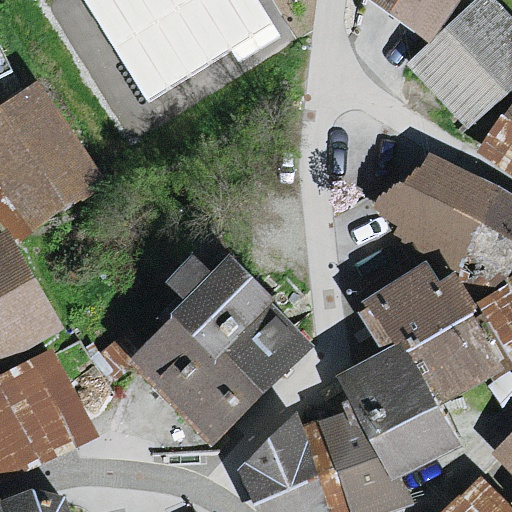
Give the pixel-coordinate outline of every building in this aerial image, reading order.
[(94,0),(145,93),(276,21),(264,0),(94,0)] [(457,0),(370,0),(429,42),(457,0)] [(511,87),(511,16),(496,0),(474,0),(429,42),(405,63),(467,129),(511,87)] [(0,64),(0,88),(10,84),(0,64)] [(39,78),(0,106),(0,223),(4,229),(12,242),(106,184),(39,78)] [(511,131),(497,159),(511,167),(511,131)] [(511,205),(504,200),(437,165),(378,212),(420,275),(438,265),(468,314),(511,275),(511,205)] [(4,229),(0,231),(0,374),(46,350),(42,342),(65,328),(12,242),(4,229)] [(230,280),(142,367),(221,446),(309,360),(230,280)] [(511,294),(509,291),(479,310),(511,363),(511,294)] [(372,407),(338,421),(378,511),(401,511),(436,499),(426,482),(495,449),(428,341),(357,377),(372,407)] [(0,374),(0,482),(99,435),(52,346),(46,350),(0,374)] [(511,511),(511,494),(496,480),(466,511),(511,511)] [(65,511),(24,502),(0,511),(65,511)]
